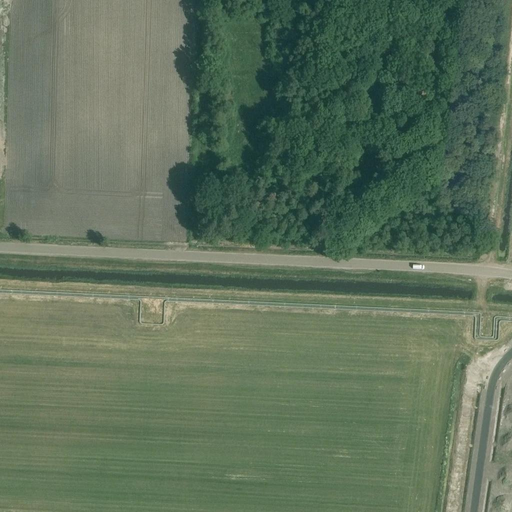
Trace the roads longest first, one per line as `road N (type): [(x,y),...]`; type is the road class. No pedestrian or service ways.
road 1 (unclassified): [(511,274),(0,247)]
road 2 (track): [(511,49),(486,270)]
road 3 (track): [(511,345),(483,356),(470,374),(452,511)]
